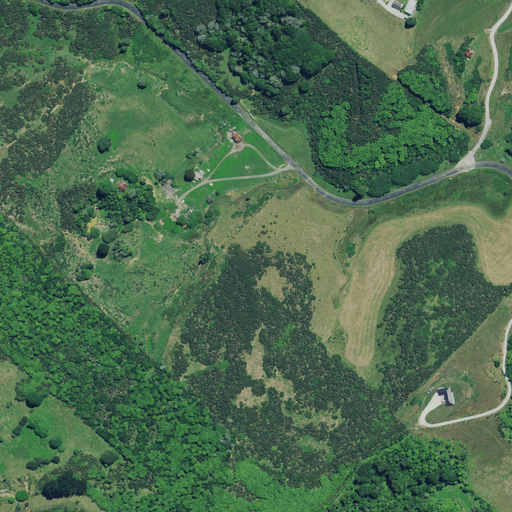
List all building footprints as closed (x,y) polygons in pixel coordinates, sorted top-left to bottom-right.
[(417,2),(413,0),(409,0),(405,11),(411,14),(417,2)] [(402,5),(394,1),(392,6),(399,10),(402,5)] [(474,52),(467,48),(464,54),(471,58),(474,52)] [(243,139),(237,133),(233,137),(238,143),(243,139)] [(129,184),(121,181),(119,184),(117,183),(115,186),(126,191),(129,184)]
